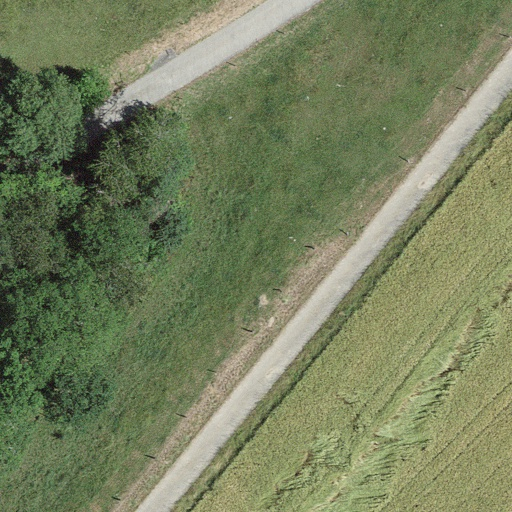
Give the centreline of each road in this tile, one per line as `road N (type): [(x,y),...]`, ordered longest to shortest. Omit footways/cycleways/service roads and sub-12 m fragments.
road 1 (unclassified): [(511,65),(143,511)]
road 2 (unclassified): [(289,0),(0,180)]
